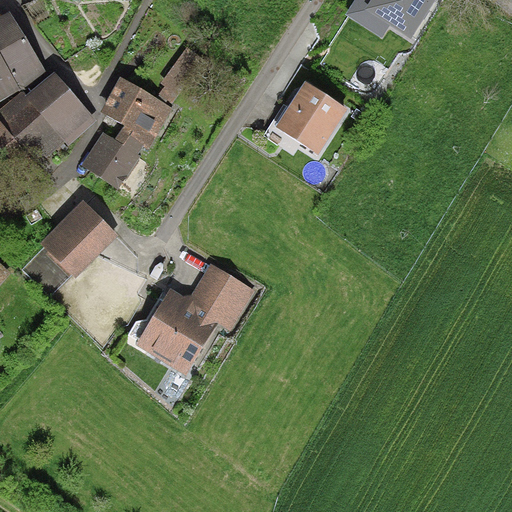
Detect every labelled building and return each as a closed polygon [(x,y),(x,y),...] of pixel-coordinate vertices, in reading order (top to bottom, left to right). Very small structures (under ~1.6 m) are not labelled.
[(376,0),(369,12),(411,38),(435,0),(376,0)] [(8,13),(0,17),(0,99),(44,73),(8,13)] [(95,122),(55,73),(25,98),(21,94),(0,111),(0,155),(21,181),(95,122)] [(103,135),(84,165),(118,186),(144,143),(147,145),(170,108),(122,79),(104,110),(127,124),(115,142),(103,135)] [(346,113),(304,86),(275,130),(317,158),(346,113)] [(117,239),(81,204),(39,246),(76,282),(117,239)] [(189,301),(168,290),(135,349),(187,377),(216,325),(230,333),(254,291),(209,266),(189,301)] [(0,291),(11,278),(0,268),(0,291)]
